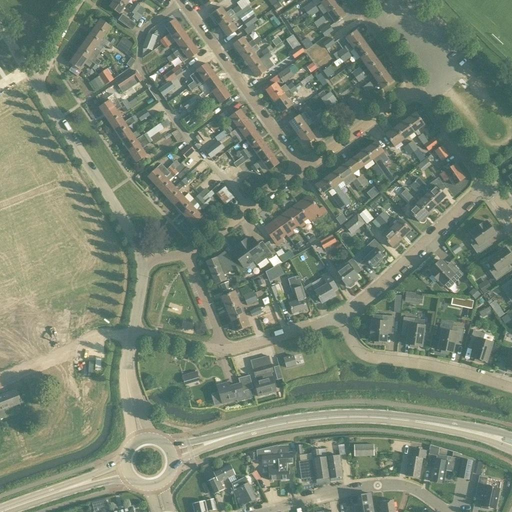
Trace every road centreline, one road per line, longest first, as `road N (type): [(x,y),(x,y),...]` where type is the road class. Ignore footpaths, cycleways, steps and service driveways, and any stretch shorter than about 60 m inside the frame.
road 1 (tertiary): [(511,442),(435,424),(327,418),(258,427),(175,452)]
road 2 (residential): [(301,167),(180,0)]
road 3 (residential): [(252,511),(390,484),(411,487),(447,511)]
road 4 (residential): [(338,314),(366,356),(511,387)]
road 5 (residential): [(338,314),(480,182)]
road 6 (residential): [(0,310),(89,273),(142,262)]
road 7 (residential): [(185,253),(301,167)]
road 8 (residential): [(301,167),(415,86)]
road 9 (residential): [(142,262),(77,146)]
road 10 (tertiary): [(0,511),(123,470)]
road 11 (residential): [(221,347),(338,314)]
